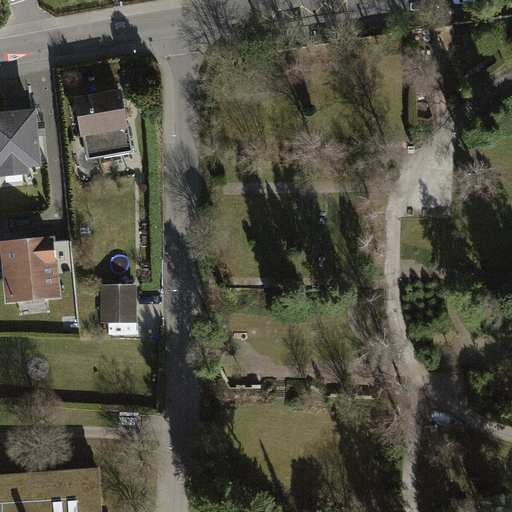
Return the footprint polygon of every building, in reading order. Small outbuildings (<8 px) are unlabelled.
[(96,132),(101,158),(134,152),(129,125),(126,125),(120,93),(76,100),(82,135),(96,132)] [(0,116),(0,167),(39,164),(34,113),(0,116)] [(51,241),(5,246),(11,298),(56,294),(51,241)] [(104,286),(105,322),(135,321),(134,286),(104,286)] [(100,511),(97,464),(0,470),(0,511),(100,511)]
